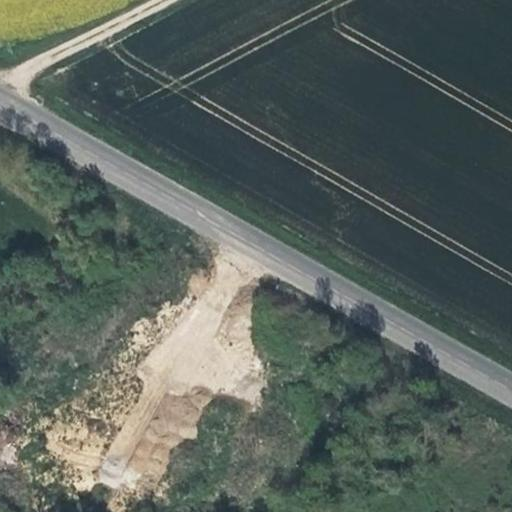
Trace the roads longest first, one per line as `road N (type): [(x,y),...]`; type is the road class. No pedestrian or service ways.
road 1 (secondary): [(0,101),(511,388)]
road 2 (track): [(0,81),(161,0)]
